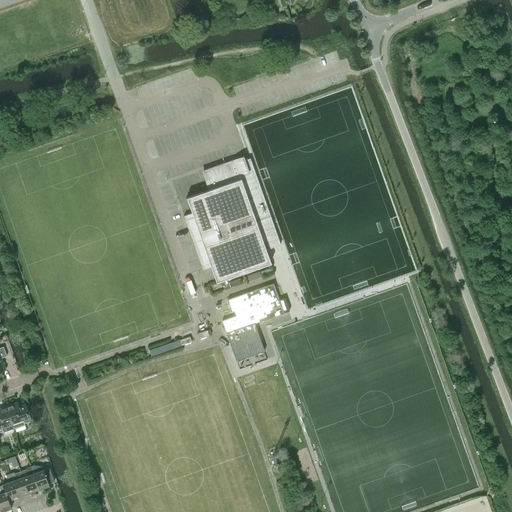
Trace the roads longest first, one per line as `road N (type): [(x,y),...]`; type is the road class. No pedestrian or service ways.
road 1 (unclassified): [(511,417),(366,28)]
road 2 (unclassified): [(135,140),(341,67)]
road 3 (unclassified): [(135,140),(187,285)]
road 4 (unclassified): [(86,0),(135,140)]
